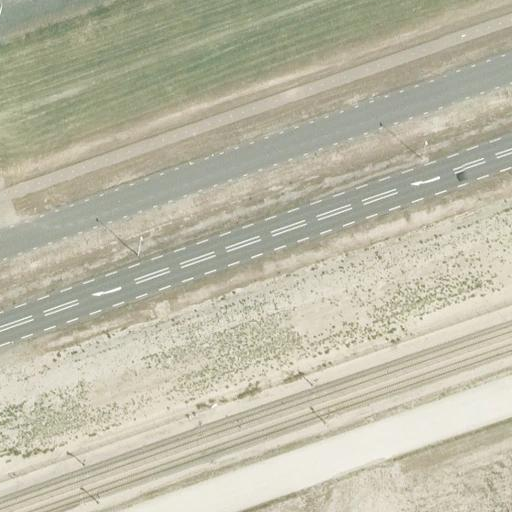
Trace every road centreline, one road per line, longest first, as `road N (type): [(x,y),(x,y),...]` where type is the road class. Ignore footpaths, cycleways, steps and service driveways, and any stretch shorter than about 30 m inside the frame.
road 1 (unclassified): [(511,76),(0,255)]
road 2 (secondary): [(511,160),(0,336)]
